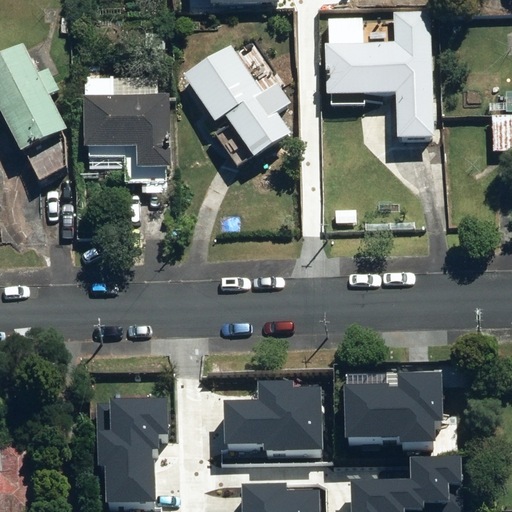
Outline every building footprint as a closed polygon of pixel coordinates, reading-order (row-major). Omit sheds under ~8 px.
[(389,19),(390,53),(320,56),(322,109),(390,106),(391,155),(430,153),(429,19),(389,19)] [(211,137),(218,132),(247,174),(288,146),(259,105),(262,103),(229,54),(178,88),(211,137)] [(46,75),(33,82),(21,56),(0,65),(0,141),(13,169),(63,146),(45,108),(60,99),(46,75)] [(81,107),(78,107),(78,163),(130,163),(131,183),(166,183),(165,156),(165,106),(110,106),(110,87),(81,87),(81,107)] [(511,122),(489,123),(489,162),(511,161),(511,122)] [(226,511),(224,432),(210,433),(210,404),(162,406),(162,434),(153,434),(155,511),(226,511)] [(464,416),(426,416),(426,457),(463,458),(464,416)] [(0,511),(47,511),(47,490),(46,443),(6,443),(7,474),(0,473),(0,511)] [(368,511),(370,484),(281,481),(281,492),(243,491),(242,511),(368,511)]
